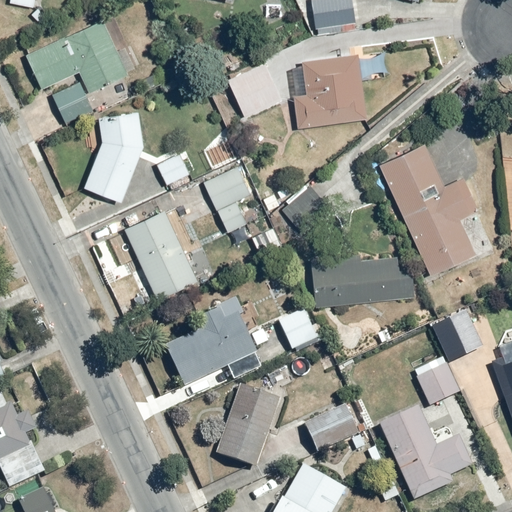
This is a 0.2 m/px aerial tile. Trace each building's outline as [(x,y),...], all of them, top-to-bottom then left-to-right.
[(358,0),(310,0),(313,31),(361,27),(358,0)] [(82,79),(51,92),(64,122),(92,110),(85,93),(129,74),(100,7),(37,34),(40,40),(22,48),(40,89),(79,72),(82,79)] [(291,94),(295,128),(365,120),(361,78),(386,75),(383,48),(365,50),(365,46),(348,47),(349,53),(302,59),(305,93),(291,94)] [(267,61),(227,78),(244,118),(284,101),(267,61)] [(97,111),(98,141),(81,185),(121,201),(142,150),(138,108),(97,111)] [(421,139),(374,161),(428,276),(476,253),(460,220),(478,212),(460,174),(442,183),(421,139)] [(186,147),(154,161),(166,191),(192,180),(189,173),(196,170),(186,147)] [(238,167),(203,180),(223,230),(245,221),(238,201),(250,197),(238,167)] [(361,176),(347,181),(354,200),(367,195),(361,176)] [(305,181),(280,211),(309,234),(334,204),(305,181)] [(162,201),(120,221),(156,300),(199,280),(162,201)] [(419,265),(395,267),(394,248),(310,256),(314,305),(398,298),(398,296),(422,294),(419,265)] [(299,308),(277,319),(291,349),(319,336),(305,307),(311,304),(304,290),(293,295),(299,308)] [(198,324),(162,339),(182,386),(261,353),(250,327),(258,324),(250,306),(242,309),(235,293),(192,311),(198,324)] [(463,310),(429,324),(447,361),(478,347),(463,310)] [(501,356),(490,360),(511,420),(511,342),(498,347),(499,350),(501,356)] [(427,404),(459,390),(443,356),(411,370),(427,404)] [(235,382),(210,448),(259,466),(271,432),(277,435),(289,402),(235,382)] [(0,467),(10,489),(45,472),(27,433),(35,430),(20,398),(9,403),(2,389),(0,390),(0,467)] [(340,401),(300,423),(316,451),(355,429),(340,401)] [(414,401),(374,420),(411,499),(450,481),(445,472),(469,461),(456,434),(434,445),(414,401)] [(332,511),(346,490),(301,461),(268,511),(332,511)] [(399,494),(391,473),(375,479),(383,500),(399,494)] [(55,511),(43,485),(15,498),(21,511),(55,511)]
